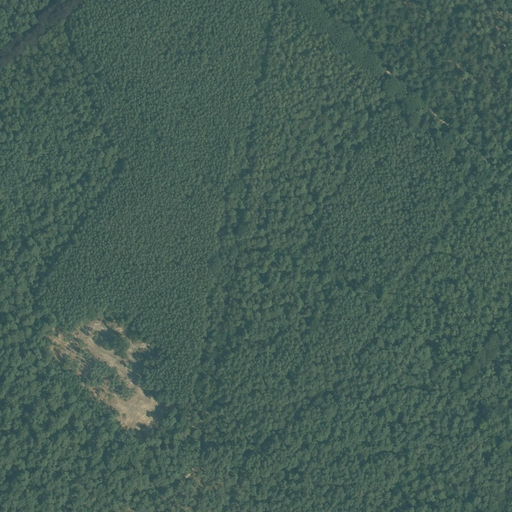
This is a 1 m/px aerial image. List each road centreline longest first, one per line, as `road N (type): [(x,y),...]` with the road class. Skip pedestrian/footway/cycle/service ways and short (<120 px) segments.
road 1 (track): [(40,22),(240,213)]
road 2 (track): [(511,181),(310,0)]
